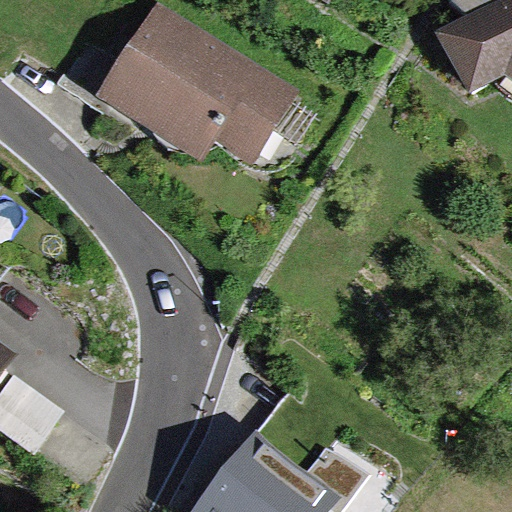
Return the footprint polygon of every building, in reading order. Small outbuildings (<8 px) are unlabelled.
[(504,63),(511,68),(511,0),(448,0),(438,13),(452,24),(429,54),(480,94),(504,63)] [(165,7),(106,100),(201,159),(214,139),(255,165),(301,93),(165,7)] [(0,380),(18,356),(0,343),(0,380)] [(65,411),(16,378),(0,400),(0,426),(38,452),(65,411)] [(257,431),(193,511),(325,511),(330,506),(338,511),(342,511),(371,476),(330,445),(309,472),(257,431)]
